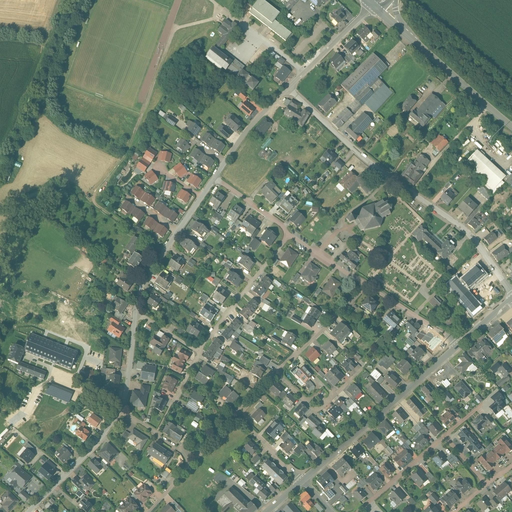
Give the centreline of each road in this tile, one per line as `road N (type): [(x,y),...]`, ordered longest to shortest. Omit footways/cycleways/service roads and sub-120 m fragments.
road 1 (residential): [(285,88),(389,178),(467,231),(511,291)]
road 2 (tertiary): [(303,481),(461,343)]
road 3 (tertiary): [(511,126),(374,6)]
road 4 (residential): [(212,178),(139,288),(135,310)]
road 5 (residential): [(292,231),(198,350)]
road 6 (residential): [(119,410),(26,511)]
road 7 (residential): [(367,284),(276,372)]
road 8 (residential): [(374,6),(285,88)]
